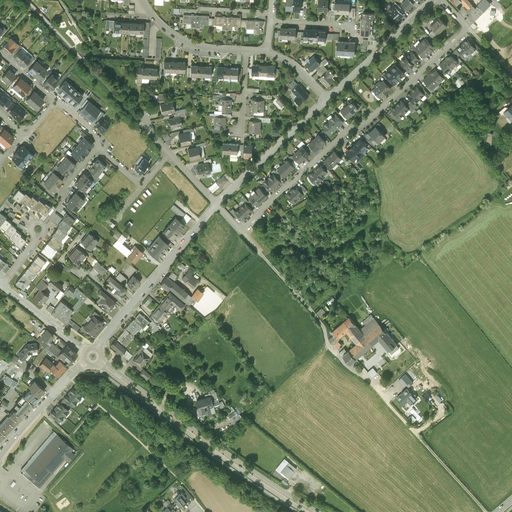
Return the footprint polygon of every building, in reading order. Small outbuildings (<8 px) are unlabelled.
[(328,10),(328,0),(327,0),(318,0),(318,11),(327,12),(328,12),(328,10)] [(405,0),(401,4),(407,11),(413,5),(408,0),(405,0)] [(472,5),(467,0),(459,0),(461,1),(468,8),(472,5)] [(487,0),(482,0),(475,8),(469,14),(467,17),(465,19),(474,29),(476,26),(473,22),(483,12),(481,10),(489,1),(487,0)] [(335,12),(349,13),(350,11),(350,4),(335,3),(334,10),(334,12),(335,12)] [(391,16),(396,21),(402,15),(398,11),(393,5),(387,11),(391,16)] [(475,8),(472,5),(468,8),(465,10),(469,14),(475,8)] [(196,15),(183,15),(183,17),(182,23),(190,24),(190,27),(195,28),(196,15)] [(209,16),(196,15),(195,28),(200,28),(201,24),(209,25),(209,18),(209,16)] [(228,17),(215,17),(215,19),(214,25),(222,26),(222,29),(227,30),(228,17)] [(241,18),(228,17),(227,30),(232,30),(233,26),(241,27),(241,20),(241,18)] [(373,18),(363,18),(361,17),(360,25),(372,26),(373,18)] [(433,29),(437,34),(438,34),(437,33),(446,24),(446,25),(447,25),(439,17),(430,26),(433,29)] [(105,28),(113,28),(113,22),(117,22),(117,20),(106,20),(105,28)] [(259,33),(259,26),(260,21),(247,20),(247,21),(246,27),(246,29),(254,29),(254,33),(259,33)] [(120,35),(120,32),(121,22),(117,22),(113,22),(113,28),(113,31),(114,31),(114,35),(120,35)] [(143,32),(143,29),(144,24),(136,23),(135,33),(143,33),(143,32)] [(372,34),(372,26),(360,25),(360,34),(368,34),(372,34)] [(288,38),(295,38),(296,29),(288,28),(288,38)] [(311,29),(310,39),(318,39),(318,30),(311,29)] [(318,29),(318,30),(318,39),(325,40),(325,38),(326,33),(326,30),(318,29)] [(437,34),(433,29),(428,34),(433,38),(437,34)] [(425,38),(429,42),(432,40),(425,33),(423,35),(425,38)] [(16,43),(10,38),(8,41),(7,42),(6,41),(3,45),(4,46),(1,49),(8,54),(12,49),(14,47),(14,46),(16,44),(16,43)] [(425,38),(420,43),(429,52),(434,47),(429,42),(425,38)] [(471,44),(467,39),(461,44),(469,52),(470,54),(476,49),(476,48),(471,44)] [(337,53),(336,56),(345,57),(345,54),(346,42),(337,41),(337,53)] [(346,42),(345,54),(354,54),(355,42),(346,42)] [(471,44),(476,48),(476,49),(477,50),(480,48),(474,42),(471,44)] [(429,52),(420,43),(416,47),(415,47),(418,50),(424,57),(429,52)] [(469,52),(461,44),(456,49),(460,54),(464,57),(469,52)] [(22,47),(20,45),(14,52),(16,54),(20,49),(22,47)] [(25,54),(20,49),(16,54),(13,58),(18,62),(25,54)] [(416,57),(411,52),(406,57),(413,64),(415,63),(417,63),(417,61),(419,60),(416,57)] [(453,52),(451,54),(457,60),(459,58),(457,57),(453,52)] [(30,58),(25,54),(18,62),(23,67),(27,63),(30,58)] [(451,54),(445,59),(453,68),(455,65),(456,67),(459,63),(458,62),(457,60),(451,54)] [(306,65),(312,71),(315,68),(316,66),(320,63),(319,61),(318,60),(314,55),(309,59),(311,61),(306,65)] [(30,58),(27,63),(29,65),(31,62),(35,58),(32,56),(30,58)] [(413,64),(406,57),(405,56),(400,60),(404,64),(408,69),(409,69),(413,64)] [(453,68),(445,59),(440,65),(443,68),(447,73),(448,73),(449,73),(451,72),(451,70),(453,68)] [(41,66),(36,61),(34,64),(29,69),(28,70),(33,75),(41,66)] [(401,70),(395,64),(390,69),(399,78),(404,74),(401,70)] [(409,69),(408,69),(404,64),(402,67),(403,68),(407,73),(410,70),(409,69)] [(324,65),(319,69),(319,70),(323,74),(326,71),(327,71),(328,70),(324,65)] [(47,70),(41,66),(33,75),(39,80),(40,78),(44,73),(47,70)] [(136,77),(142,77),(149,77),(149,68),(137,68),(136,77)] [(445,75),(440,71),(438,68),(436,70),(442,77),(445,75)] [(319,78),(327,86),(335,80),(330,75),(333,73),(331,71),(332,71),(331,70),(329,69),(328,70),(327,71),(326,71),(323,74),(319,78)] [(399,78),(390,69),(385,73),(385,74),(390,79),(394,83),(399,78)] [(436,70),(435,69),(429,75),(438,84),(444,78),(442,77),(436,70)] [(9,70),(2,78),(8,83),(11,79),(15,75),(12,72),(12,71),(10,70),(9,70)] [(385,78),(388,81),(390,79),(385,74),(385,73),(384,72),(382,74),(385,78)] [(52,74),(47,79),(43,84),(46,87),(55,76),(52,74)] [(438,84),(429,75),(423,80),(427,83),(432,89),(438,84)] [(55,77),(55,76),(46,87),(49,89),(58,79),(58,78),(56,76),(55,77)] [(25,82),(20,78),(16,83),(12,87),(17,91),(25,82)] [(292,90),(298,84),(294,80),(288,85),(292,90)] [(388,85),(383,80),(381,82),(379,82),(377,84),(386,93),(391,88),(388,85)] [(82,96),(65,81),(57,91),(68,100),(68,99),(74,105),(82,96)] [(30,86),(25,82),(17,91),(22,95),(26,91),(30,86)] [(432,89),(427,83),(424,86),(431,93),(433,91),(432,89)] [(294,100),(299,105),(309,95),(298,84),(292,90),(298,96),(294,100)] [(386,93),(377,84),(374,86),(375,88),(373,90),(377,94),(380,98),(386,93)] [(421,91),(417,86),(412,91),(419,99),(424,95),(424,94),(421,91)] [(421,91),(424,94),(424,95),(427,98),(429,95),(423,89),(421,91)] [(38,96),(33,91),(29,96),(26,100),(31,104),(38,96)] [(419,99),(412,91),(406,96),(411,100),(414,104),(419,99)] [(43,100),(38,96),(31,104),(36,108),(36,109),(39,105),(43,100)] [(278,96),(273,101),(282,109),(286,104),(278,96)] [(7,99),(3,103),(8,107),(12,102),(7,97),(7,98),(7,99)] [(231,111),(232,99),(229,98),(219,98),(219,99),(218,99),(218,100),(219,100),(218,109),(222,110),(231,111)] [(260,99),(252,98),(251,110),(259,111),(259,109),(262,109),(263,105),(264,106),(265,99),(260,99)] [(89,101),(86,99),(81,106),(83,108),(89,101)] [(160,103),(162,114),(174,111),(174,110),(172,100),(164,102),(160,103)] [(352,100),(350,102),(348,102),(348,104),(346,105),(354,113),(355,112),(355,111),(358,107),(354,102),(352,100)] [(406,105),(401,100),(396,105),(404,113),(409,109),(406,105)] [(414,104),(411,100),(408,103),(414,109),(417,107),(414,104)] [(89,101),(83,108),(80,112),(85,116),(94,106),(89,101)] [(11,110),(16,105),(12,102),(8,107),(11,110)] [(412,112),(414,109),(408,103),(406,105),(409,109),(412,112)] [(22,110),(16,105),(11,110),(10,112),(19,119),(23,115),(21,113),(22,112),(22,110)] [(354,113),(346,105),(345,107),(343,107),(342,107),(342,109),(341,111),(343,113),(347,118),(351,114),(352,115),(354,113)] [(404,113),(396,105),(391,110),(392,111),(399,118),(404,113)] [(94,106),(85,116),(90,121),(93,117),(99,110),(94,106)] [(99,110),(93,117),(96,119),(102,112),(99,110)] [(399,118),(392,111),(389,114),(397,122),(400,119),(399,118)] [(96,119),(99,121),(102,117),(105,115),(102,112),(96,119)] [(343,122),(336,114),(329,120),(337,128),(343,122)] [(174,117),(169,119),(170,127),(181,125),(180,121),(180,120),(179,117),(179,116),(174,117)] [(225,128),(226,117),(222,117),(215,116),(214,128),(225,128)] [(107,125),(109,123),(102,117),(99,121),(95,125),(102,131),(104,128),(106,128),(107,127),(107,125)] [(337,128),(329,120),(323,126),(330,134),(337,128)] [(258,121),(250,121),(250,131),(253,131),(253,132),(254,132),(254,131),(259,131),(260,121),(258,121)] [(379,130),(376,127),(370,132),(377,141),(378,142),(384,136),(379,130)] [(9,133),(4,129),(0,133),(0,140),(1,141),(9,133)] [(180,138),(181,144),(190,142),(188,132),(188,131),(183,132),(178,134),(180,134),(181,138),(180,138)] [(377,141),(370,132),(369,131),(365,135),(373,144),(377,141)] [(14,137),(9,133),(1,141),(6,146),(14,137)] [(324,139),(319,134),(317,135),(315,135),(315,137),(315,138),(314,139),(321,147),(324,144),(323,143),(325,141),(324,139)] [(87,140),(84,137),(84,138),(83,139),(81,139),(79,141),(79,143),(77,145),(86,152),(92,145),(87,140)] [(321,147),(314,139),(312,140),(310,140),(310,142),(309,144),(313,149),(315,151),(318,148),(318,149),(321,147)] [(367,147),(360,139),(355,144),(364,153),(366,151),(366,149),(365,148),(367,147)] [(238,145),(238,143),(230,143),(230,152),(238,153),(238,150),(238,145)] [(253,144),(244,144),(244,145),(243,156),(250,156),(250,157),(252,157),(253,153),(252,153),(253,144)] [(309,153),(311,151),(306,146),(305,144),(303,146),(309,153)] [(364,153),(355,144),(354,145),(354,144),(349,149),(346,152),(354,159),(358,155),(359,156),(361,156),(364,153)] [(29,151),(22,145),(19,149),(17,151),(27,160),(29,158),(32,155),(33,154),(29,151)] [(86,152),(77,145),(76,147),(74,147),(72,149),(72,151),(71,152),(71,153),(74,155),(79,160),(86,152)] [(188,149),(190,159),(201,156),(199,147),(199,146),(196,147),(188,149)] [(309,153),(303,146),(301,147),(299,147),(299,149),(297,151),(306,160),(309,157),(307,155),(309,153)] [(29,151),(33,154),(32,155),(35,157),(37,154),(31,148),(29,151)] [(336,152),(334,150),(329,155),(336,163),(338,161),(340,163),(343,161),(343,160),(340,156),(336,152)] [(27,160),(17,151),(15,153),(15,154),(12,157),(18,163),(22,166),(23,166),(26,163),(25,162),(27,160)] [(306,160),(297,151),(296,152),(294,152),(294,154),(292,155),(292,156),(295,159),(299,163),(301,160),(303,162),(306,160)] [(502,165),(509,156),(505,153),(498,163),(502,165)] [(336,163),(329,155),(324,160),(326,162),(331,167),(336,163)] [(70,160),(66,157),(65,158),(61,162),(71,170),(75,165),(70,160)] [(149,162),(143,157),(138,164),(135,167),(140,172),(149,162)] [(106,165),(101,161),(97,158),(95,161),(94,161),(93,161),(92,162),(93,162),(92,163),(93,163),(101,170),(105,166),(106,165)] [(101,161),(106,165),(105,166),(108,167),(110,165),(103,159),(101,161)] [(291,162),(288,159),(283,164),(291,173),(294,170),(292,169),(294,166),(291,162)] [(71,170),(61,162),(58,166),(57,167),(61,171),(66,175),(71,170)] [(198,165),(200,175),(201,174),(207,173),(211,172),(209,162),(205,163),(198,165)] [(101,170),(93,163),(92,163),(92,164),(91,163),(90,164),(90,165),(91,165),(90,165),(90,166),(91,166),(88,169),(92,172),(97,176),(101,170)] [(212,166),(214,173),(221,171),(220,164),(212,166)] [(291,173),(283,164),(277,169),(284,175),(284,176),(287,174),(288,176),(291,173)] [(322,166),(320,164),(314,170),(321,177),(327,172),(326,171),(322,166)] [(278,178),(280,176),(275,171),(274,169),(271,172),(273,173),(278,178)] [(281,177),(284,175),(277,169),(275,171),(280,176),(281,177)] [(321,177),(314,170),(308,175),(317,184),(319,186),(322,183),(320,181),(322,179),(321,177)] [(57,175),(53,172),(52,173),(49,177),(58,185),(62,180),(57,175)] [(90,174),(97,180),(99,178),(97,176),(92,172),(90,174)] [(88,177),(84,173),(79,178),(88,185),(92,180),(88,177)] [(280,180),(278,178),(273,173),(272,174),(271,174),(269,174),(269,176),(269,177),(268,178),(276,187),(279,184),(277,182),(280,180)] [(88,177),(92,180),(95,182),(97,180),(90,174),(88,177)] [(217,181),(221,186),(228,180),(227,179),(224,175),(217,181)] [(58,185),(49,177),(45,182),(44,183),(48,186),(53,191),(58,185)] [(88,185),(79,178),(78,180),(77,179),(76,181),(76,182),(75,183),(79,187),(83,191),(84,190),(88,185)] [(276,187),(268,178),(267,179),(264,179),(264,181),(263,183),(270,190),(272,187),(274,189),(276,187)] [(299,186),(297,188),(303,194),(303,195),(306,193),(305,192),(299,186)] [(78,190),(85,196),(87,193),(84,190),(83,191),(79,187),(77,189),(78,190)] [(267,196),(259,187),(255,191),(253,190),(252,192),(252,193),(253,194),(250,196),(251,198),(256,203),(257,205),(267,196)] [(297,188),(296,187),(287,195),(290,198),(289,198),(289,199),(290,200),(292,200),(293,202),(298,197),(299,198),(303,194),(297,188)] [(24,193),(18,189),(12,196),(18,200),(19,199),(24,193)] [(76,192),(83,198),(85,196),(78,190),(76,192)] [(31,197),(25,192),(24,193),(19,199),(25,204),(26,203),(31,197)] [(76,192),(71,197),(80,204),(84,199),(83,198),(76,192)] [(37,200),(31,196),(31,197),(26,203),(32,207),(33,206),(37,200)] [(80,204),(71,197),(67,202),(68,203),(75,209),(76,210),(80,204)] [(245,202),(249,205),(251,203),(248,200),(245,197),(242,199),(245,202)] [(44,204),(38,199),(37,200),(33,206),(38,211),(39,210),(44,204)] [(248,215),(253,210),(249,205),(245,202),(240,206),(248,215)] [(51,207),(45,203),(44,204),(39,210),(45,214),(47,212),(51,207)] [(73,212),(75,209),(68,203),(66,206),(73,212)] [(248,215),(240,206),(235,211),(238,215),(243,220),(248,215)] [(230,210),(236,217),(238,215),(235,211),(232,208),(230,210)] [(177,214),(181,218),(185,213),(180,209),(177,214)] [(68,211),(66,214),(73,220),(75,217),(68,211)] [(180,220),(185,224),(184,224),(185,224),(191,217),(186,213),(180,220)] [(73,220),(66,214),(61,220),(62,220),(69,225),(73,220)] [(180,220),(175,216),(163,231),(167,235),(172,239),(184,224),(185,224),(180,220)] [(11,222),(5,217),(0,223),(0,224),(5,229),(10,223),(11,222)] [(69,225),(62,220),(56,228),(57,228),(64,233),(70,226),(69,225)] [(15,228),(10,223),(5,229),(4,230),(10,235),(14,229),(15,228)] [(64,233),(57,228),(52,235),(53,236),(59,241),(64,234),(64,233)] [(20,233),(14,229),(10,235),(9,236),(15,240),(19,235),(20,233)] [(98,240),(89,232),(88,232),(87,233),(87,234),(85,237),(94,244),(96,242),(97,242),(98,241),(98,240)] [(113,244),(127,257),(131,252),(129,251),(121,244),(126,238),(122,234),(119,237),(113,244)] [(25,239),(19,235),(15,240),(14,242),(20,246),(25,239)] [(59,241),(53,236),(47,244),(54,249),(60,242),(59,241)] [(163,240),(159,236),(148,248),(157,256),(168,244),(163,240)] [(94,244),(85,237),(83,239),(82,239),(80,240),(81,242),(90,249),(91,249),(92,248),(92,247),(94,244)] [(54,249),(47,244),(41,251),(48,257),(54,249)] [(143,252),(134,245),(129,251),(131,252),(127,257),(134,262),(143,252)] [(86,254),(77,246),(75,246),(74,248),(74,249),(73,251),(82,259),(84,256),(85,256),(86,255),(86,254)] [(82,259),(73,251),(71,253),(69,253),(68,255),(68,256),(76,263),(77,264),(78,263),(82,259)] [(40,253),(37,256),(45,262),(47,259),(40,253)] [(45,262),(37,256),(33,261),(41,267),(45,262)] [(178,265),(181,268),(187,262),(184,259),(178,265)] [(41,267),(33,261),(28,268),(35,274),(41,267)] [(106,269),(97,261),(93,267),(102,275),(106,269)] [(172,271),(177,275),(181,271),(175,267),(172,271)] [(35,274),(28,268),(22,276),(29,282),(35,274)] [(167,276),(172,280),(177,275),(172,271),(167,276)] [(198,280),(187,271),(182,278),(193,287),(198,280)] [(35,286),(39,289),(41,291),(47,284),(47,283),(48,282),(52,277),(46,273),(35,286)] [(117,278),(123,283),(125,281),(126,280),(119,274),(117,278)] [(29,282),(22,276),(16,283),(23,289),(29,282)] [(126,290),(110,276),(106,280),(116,289),(113,293),(121,300),(124,296),(123,294),(126,290)] [(127,283),(125,281),(123,283),(131,291),(133,288),(134,289),(139,282),(133,276),(127,283)] [(173,291),(178,285),(172,280),(167,276),(160,284),(166,289),(168,287),(173,291)] [(54,279),(52,277),(48,282),(58,290),(62,286),(56,281),(57,280),(55,278),(54,279)] [(173,291),(182,299),(187,293),(178,285),(173,291)] [(71,293),(67,289),(66,288),(63,292),(72,299),(75,295),(71,293)] [(75,295),(78,298),(82,293),(76,288),(74,289),(71,293),(75,295)] [(191,296),(186,302),(188,304),(194,298),(196,300),(202,292),(198,288),(191,296)] [(39,289),(32,298),(40,304),(43,300),(44,301),(45,300),(48,296),(41,291),(39,289)] [(115,303),(100,290),(97,293),(106,301),(103,305),(103,306),(108,310),(109,311),(115,303)] [(79,298),(83,302),(87,297),(82,293),(78,298),(79,298)] [(173,295),(169,293),(164,299),(162,300),(161,301),(161,302),(161,303),(162,303),(160,305),(168,312),(171,310),(172,310),(173,308),(173,307),(174,306),(180,310),(184,305),(180,301),(179,302),(172,296),(173,295)] [(187,293),(182,299),(186,302),(191,296),(187,293)] [(71,309),(72,310),(75,312),(83,302),(79,298),(71,309)] [(71,309),(60,301),(54,309),(51,313),(55,316),(56,315),(64,321),(69,315),(72,310),(71,309)] [(318,311),(323,316),(331,308),(326,304),(318,311)] [(168,312),(160,305),(159,305),(156,309),(157,309),(152,314),(160,321),(160,320),(164,315),(165,316),(168,312)] [(149,321),(139,312),(135,317),(136,317),(140,321),(138,324),(140,326),(143,328),(149,321)] [(157,325),(160,321),(152,314),(149,317),(152,320),(155,324),(157,325)] [(360,329),(349,317),(345,321),(350,327),(346,331),(356,343),(365,336),(376,326),(374,324),(377,322),(371,314),(362,321),(365,325),(360,329)] [(71,316),(69,315),(64,321),(63,322),(65,324),(71,316)] [(97,318),(93,315),(89,321),(97,328),(102,322),(97,318)] [(74,322),(70,319),(66,324),(70,327),(74,322)] [(134,320),(133,319),(127,327),(126,329),(132,335),(140,326),(138,324),(134,320)] [(97,328),(89,321),(84,326),(87,329),(92,334),(97,328)] [(345,321),(332,331),(334,334),(338,338),(346,331),(350,327),(345,321)] [(365,336),(371,343),(378,338),(385,331),(379,324),(377,322),(374,324),(376,326),(365,336)] [(53,335),(47,329),(39,338),(37,340),(45,346),(46,347),(51,342),(51,341),(49,340),(53,335)] [(132,335),(126,329),(124,330),(117,337),(118,338),(121,341),(122,341),(124,338),(127,341),(132,335)] [(385,331),(378,338),(388,350),(395,343),(385,331)] [(338,338),(334,334),(329,339),(337,349),(341,345),(336,339),(338,338)] [(356,343),(351,348),(354,351),(355,351),(359,355),(372,344),(371,343),(365,336),(356,343)] [(116,340),(115,339),(110,344),(116,349),(115,350),(115,351),(116,352),(119,352),(121,354),(121,353),(125,349),(120,344),(116,340)] [(51,342),(46,347),(49,349),(51,351),(54,348),(55,346),(51,342)] [(395,343),(388,350),(395,359),(403,352),(395,343)] [(59,352),(57,355),(64,361),(66,358),(69,362),(77,353),(67,344),(64,347),(61,350),(59,352)] [(30,351),(25,347),(18,354),(24,359),(30,351)] [(354,351),(351,348),(343,355),(349,363),(359,356),(359,355),(355,351),(354,351)] [(125,349),(121,353),(128,360),(132,355),(125,349)] [(149,357),(142,350),(139,353),(133,360),(141,367),(149,357)] [(391,360),(386,355),(366,373),(367,375),(369,377),(370,376),(373,378),(378,374),(376,371),(383,365),(384,366),(391,360)] [(53,363),(45,357),(39,365),(46,371),(49,368),(53,363)] [(66,366),(59,361),(55,365),(53,363),(49,368),(58,375),(66,366)] [(150,375),(143,369),(139,373),(146,379),(150,375)] [(12,379),(7,376),(4,382),(9,385),(12,379)] [(18,382),(12,379),(9,385),(14,388),(18,382)] [(30,389),(38,396),(39,396),(40,394),(41,394),(44,390),(37,383),(34,381),(28,387),(30,389)] [(78,392),(73,387),(68,393),(77,400),(82,395),(78,392)] [(4,397),(8,400),(15,391),(10,388),(4,397)] [(27,397),(33,402),(38,396),(30,389),(24,395),(27,397)] [(401,393),(397,397),(403,404),(403,403),(407,399),(411,402),(410,403),(411,403),(410,403),(411,404),(411,403),(411,404),(413,402),(416,399),(407,389),(403,392),(404,392),(402,394),(401,393)] [(219,399),(216,391),(210,393),(211,395),(210,395),(213,404),(218,402),(217,400),(219,399)] [(77,400),(68,393),(64,398),(69,403),(72,406),(77,400)] [(16,403),(25,412),(33,403),(33,402),(27,397),(24,395),(16,403)] [(210,395),(196,400),(198,407),(197,408),(198,410),(200,409),(200,411),(205,410),(205,407),(204,406),(209,404),(209,405),(213,404),(210,395)] [(65,407),(59,402),(55,407),(64,415),(68,410),(65,407)] [(11,413),(18,419),(25,412),(16,403),(14,405),(17,407),(11,413)] [(64,415),(55,407),(50,413),(56,418),(59,421),(64,415)] [(233,416),(240,411),(238,408),(231,413),(233,416)] [(11,413),(2,423),(8,429),(18,419),(11,413)] [(0,424),(0,438),(8,429),(2,423),(0,424)] [(33,455),(23,466),(37,478),(34,481),(39,486),(65,458),(68,461),(74,454),(70,451),(73,448),(57,434),(35,458),(33,455)] [(280,472),(281,470),(288,462),(284,459),(276,469),(280,472)] [(296,468),(288,462),(281,470),(289,477),(296,468)] [(186,491),(183,493),(184,494),(182,496),(185,500),(190,496),(186,491)] [(179,493),(173,498),(174,498),(177,503),(179,505),(183,502),(184,503),(186,501),(185,500),(182,496),(179,493)]
